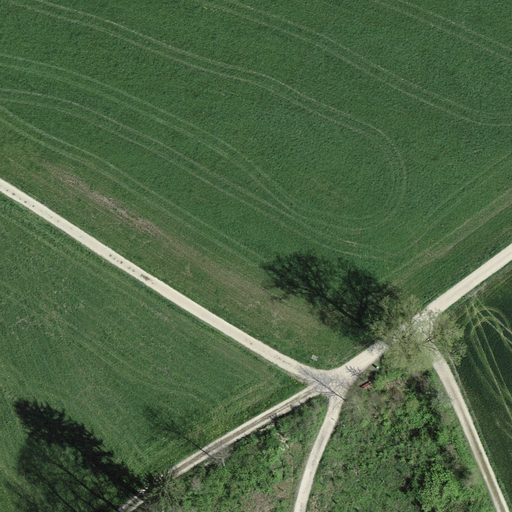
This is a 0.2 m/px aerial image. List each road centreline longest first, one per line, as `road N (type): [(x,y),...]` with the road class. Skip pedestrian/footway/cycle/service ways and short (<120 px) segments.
road 1 (track): [(0,184),(326,383)]
road 2 (track): [(326,383),(170,474),(124,511)]
road 3 (track): [(502,511),(419,325)]
road 4 (track): [(373,354),(386,389),(308,484),(303,511)]
